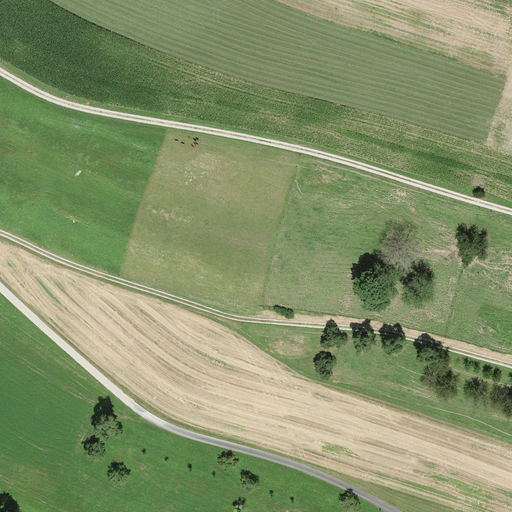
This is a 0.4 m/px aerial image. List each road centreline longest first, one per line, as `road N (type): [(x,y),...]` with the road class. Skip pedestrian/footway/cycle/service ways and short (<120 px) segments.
road 1 (residential): [(0,71),(55,103),(321,156),(511,212)]
road 2 (track): [(511,363),(433,341),(222,313),(0,234)]
road 3 (residential): [(268,461),(152,421),(0,290)]
road 4 (residential): [(268,461),(392,511)]
